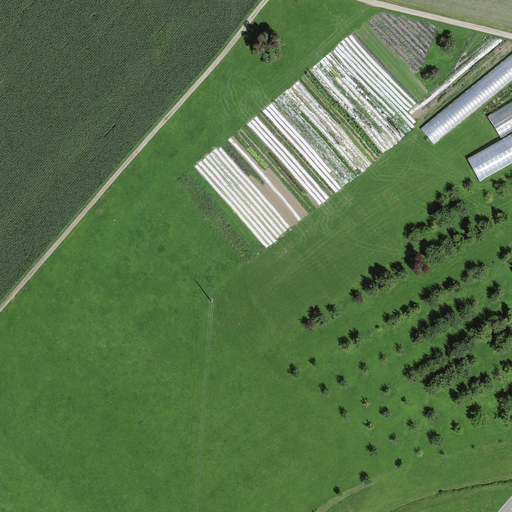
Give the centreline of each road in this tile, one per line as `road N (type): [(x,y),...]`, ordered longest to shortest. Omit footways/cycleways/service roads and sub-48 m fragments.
road 1 (track): [(0,308),(269,0)]
road 2 (track): [(360,0),(511,37)]
